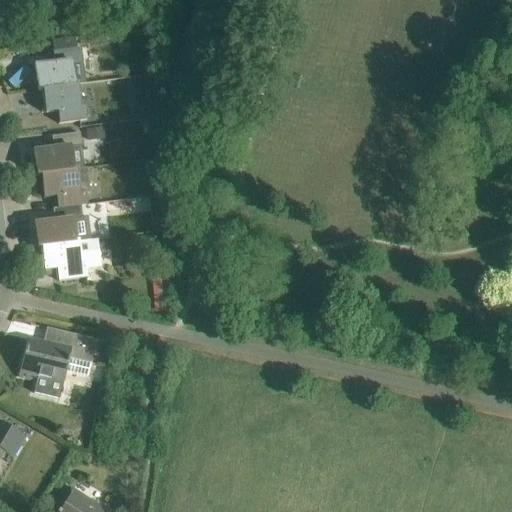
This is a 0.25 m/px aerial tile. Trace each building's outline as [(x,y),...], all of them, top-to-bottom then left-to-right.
[(84,84),(81,61),(79,49),(51,52),(53,65),(33,67),(36,92),(40,91),(76,86),(76,85),(84,84)] [(129,61),(128,77),(146,78),(147,61),(129,61)] [(79,109),(76,86),(40,91),(43,114),(56,113),(57,125),(85,121),(83,109),(79,109)] [(150,97),(138,99),(139,110),(151,109),(150,97)] [(101,129),(85,131),(86,143),(103,141),(101,129)] [(69,156),(80,154),(78,134),(50,138),(52,150),(32,152),(35,177),(36,177),(39,176),(40,176),(73,171),(72,171),(71,171),(69,156)] [(156,165),(143,167),(144,179),(157,177),(156,165)] [(40,176),(39,176),(42,199),(54,198),(56,210),(79,207),(84,207),(82,194),(78,195),(75,171),(72,171),(73,171),(40,176)] [(76,243),(88,242),(85,219),(81,219),(79,207),(56,210),(51,210),(53,222),(33,225),(36,249),(40,249),(72,244),(76,243)] [(99,269),(96,241),(88,242),(76,243),(72,244),(40,249),(43,272),(55,270),(57,283),(85,279),(84,270),(99,269)] [(95,341),(55,332),(51,346),(25,340),(17,378),(36,382),(33,395),(58,401),(67,360),(89,365),(95,341)] [(0,454),(2,452),(11,457),(22,438),(0,425),(0,454)] [(68,492),(58,507),(60,508),(58,511),(56,511),(57,511),(56,511),(110,511),(98,504),(96,508),(71,492),(70,493),(68,492)]
